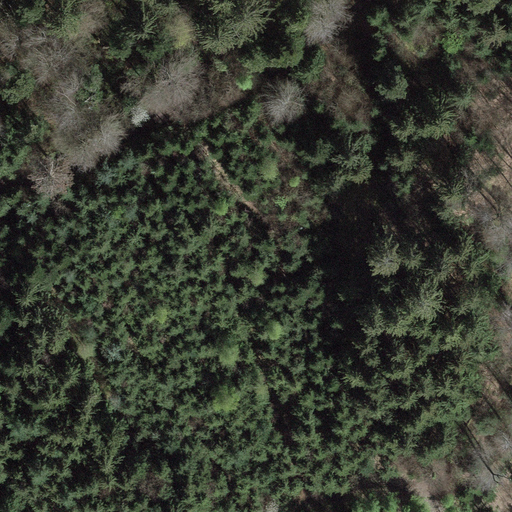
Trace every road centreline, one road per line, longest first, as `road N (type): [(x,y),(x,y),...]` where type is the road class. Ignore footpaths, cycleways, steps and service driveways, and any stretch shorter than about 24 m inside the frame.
road 1 (track): [(0,185),(96,156),(207,59),(258,0)]
road 2 (track): [(128,128),(217,97),(313,47),(366,0)]
